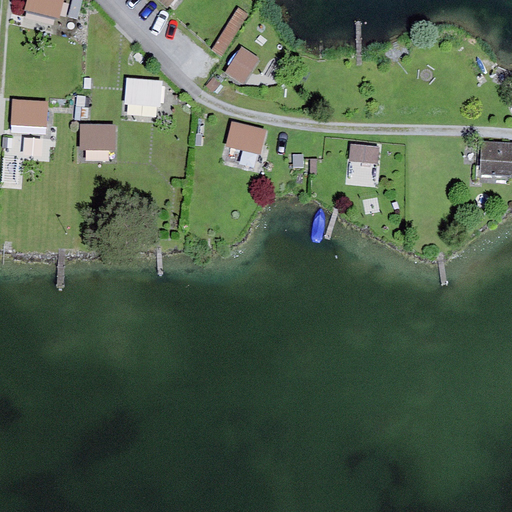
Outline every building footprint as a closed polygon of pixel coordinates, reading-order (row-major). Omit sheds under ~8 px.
[(28,0),(26,10),(60,18),(64,0),(28,0)] [(84,0),(82,0),(73,0),(69,15),(78,18),(84,0)] [(159,0),(172,11),(182,0),(159,0)] [(247,16),(238,9),(212,50),(222,56),(247,16)] [(244,84),(260,59),(242,47),(226,73),(244,84)] [(163,82),(127,79),(125,105),(161,108),(163,82)] [(11,126),(46,128),(48,103),(13,101),(11,126)] [(266,130),(232,122),(227,147),(260,155),(266,130)] [(81,126),(80,150),(116,151),(117,127),(81,126)] [(511,181),(511,148),(483,147),(482,180),(511,181)] [(304,155),(293,155),(293,167),(304,167),(304,155)] [(370,157),(342,155),(341,172),(368,174),(370,157)] [(184,188),(178,187),(176,203),(183,203),(184,188)]
